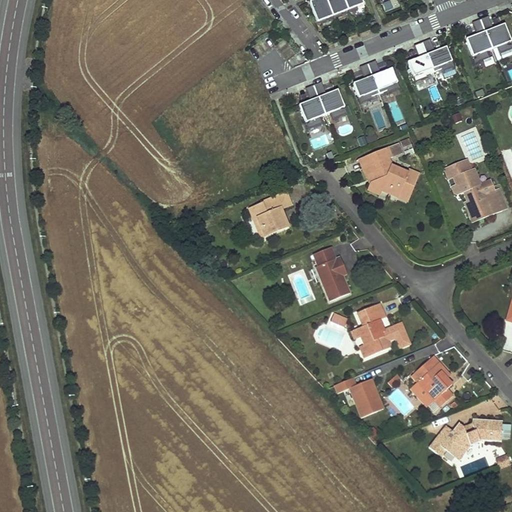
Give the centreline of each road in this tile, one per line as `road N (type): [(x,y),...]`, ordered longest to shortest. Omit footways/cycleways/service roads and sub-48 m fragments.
road 1 (tertiary): [(78,511),(22,215),(17,102),(31,0)]
road 2 (tertiary): [(4,0),(0,241),(50,511)]
road 3 (residential): [(428,288),(402,270),(317,170)]
road 4 (residential): [(511,391),(428,288)]
road 5 (residential): [(324,64),(446,18)]
